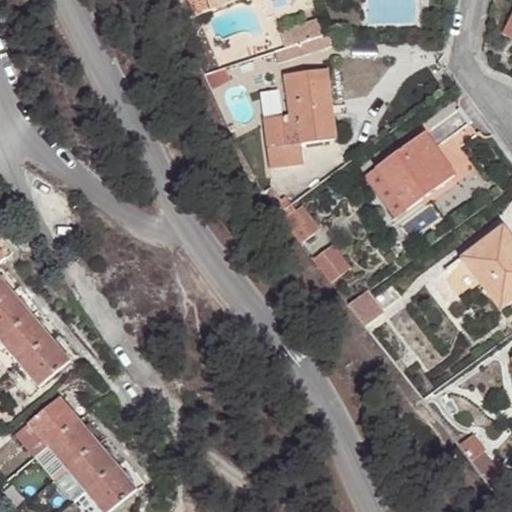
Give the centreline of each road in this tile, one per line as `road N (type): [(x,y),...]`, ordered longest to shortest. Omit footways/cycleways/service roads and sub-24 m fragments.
road 1 (unknown): [(193,234),(141,224),(45,132),(25,128),(14,137),(11,173),(114,338),(230,480),(281,511)]
road 2 (residential): [(68,0),(205,255),(302,372),(376,511)]
